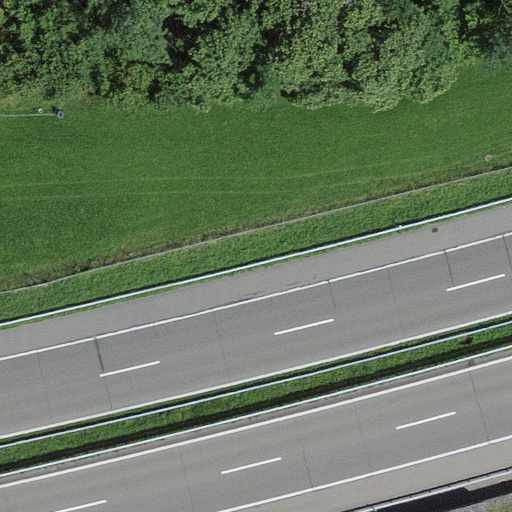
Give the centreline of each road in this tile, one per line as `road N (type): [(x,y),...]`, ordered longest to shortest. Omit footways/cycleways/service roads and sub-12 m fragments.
road 1 (motorway): [(511,273),(0,398)]
road 2 (motorway): [(79,511),(511,400)]
